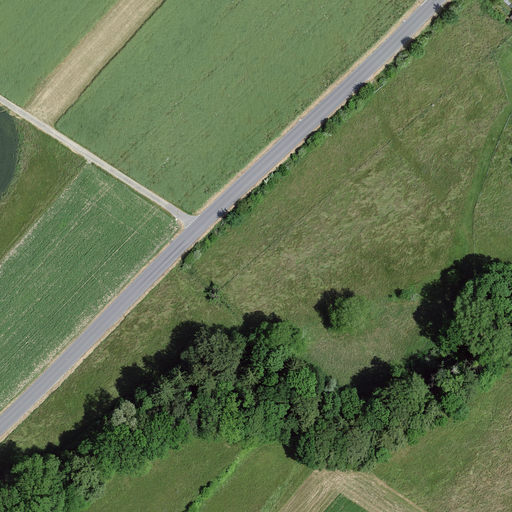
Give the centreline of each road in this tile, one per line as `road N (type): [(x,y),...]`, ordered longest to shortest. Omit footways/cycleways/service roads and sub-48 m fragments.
road 1 (tertiary): [(436,0),(0,430)]
road 2 (track): [(199,228),(0,100)]
